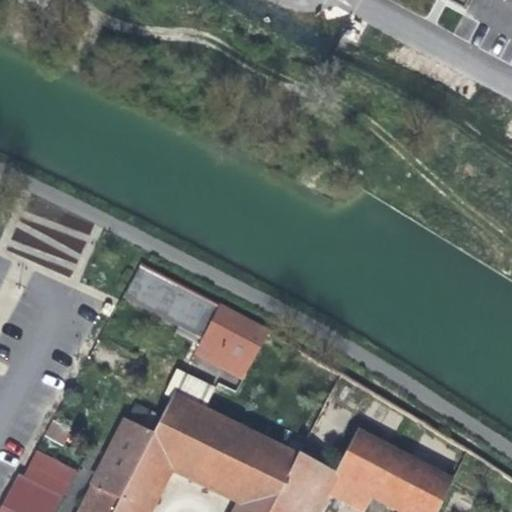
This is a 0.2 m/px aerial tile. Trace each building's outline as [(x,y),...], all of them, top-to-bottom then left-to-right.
[(220,305),(141,263),(130,285),(209,326),(220,305)] [(253,323),(220,305),(209,326),(202,340),(219,349),(225,337),(241,345),(253,323)] [(203,410),(173,396),(153,433),(113,511),(150,511),(172,470),(245,506),(241,511),(268,511),(297,457),(203,410)] [(78,511),(113,511),(153,433),(126,419),(78,511)] [(45,437),(65,444),(71,426),(51,420),(45,437)] [(297,457),(268,511),(318,511),(329,493),(364,511),(372,497),(401,511),(437,511),(453,482),(357,432),(335,473),(298,454),(297,457)] [(52,511),(59,499),(18,478),(0,511),(52,511)]
